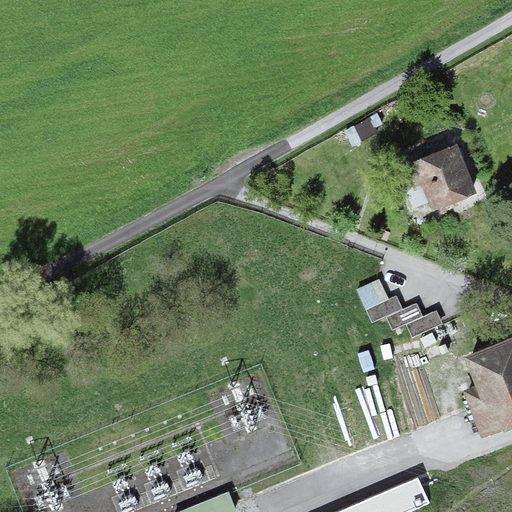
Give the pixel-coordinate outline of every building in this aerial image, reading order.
[(466,195),(441,145),(396,168),(421,218),(466,195)] [(396,310),(406,334),(437,321),(432,309),(410,318),(398,289),(381,296),(374,278),(359,284),(373,319),(396,310)] [(449,389),(466,435),(511,418),(511,338),(510,333),(454,353),(465,384),(449,389)] [(409,511),(432,503),(421,474),(320,511),(409,511)] [(176,511),(229,511),(238,510),(232,489),(174,505),(176,511)]
